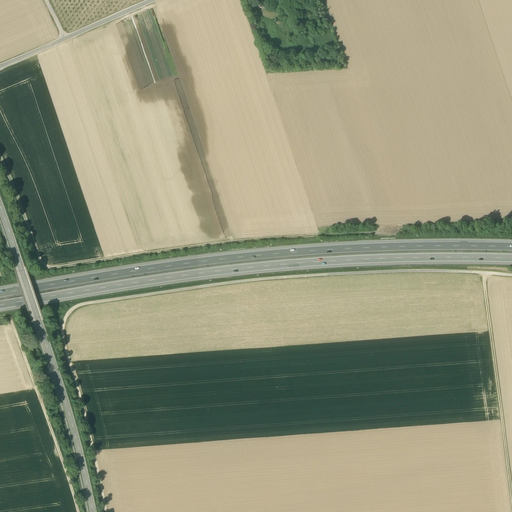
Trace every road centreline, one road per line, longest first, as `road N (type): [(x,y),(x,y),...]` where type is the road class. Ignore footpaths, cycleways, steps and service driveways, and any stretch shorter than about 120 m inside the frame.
road 1 (track): [(511,275),(265,278),(72,308),(62,334),(106,511)]
road 2 (motorway): [(511,247),(296,252),(0,294)]
road 3 (motorway): [(0,305),(302,263),(511,258)]
road 4 (track): [(0,156),(45,267),(272,237),(385,232)]
road 5 (tertiary): [(92,511),(0,207)]
road 6 (track): [(511,498),(483,272)]
road 7 (track): [(77,511),(8,316),(0,317)]
road 8 (unclassified): [(0,66),(155,0)]
